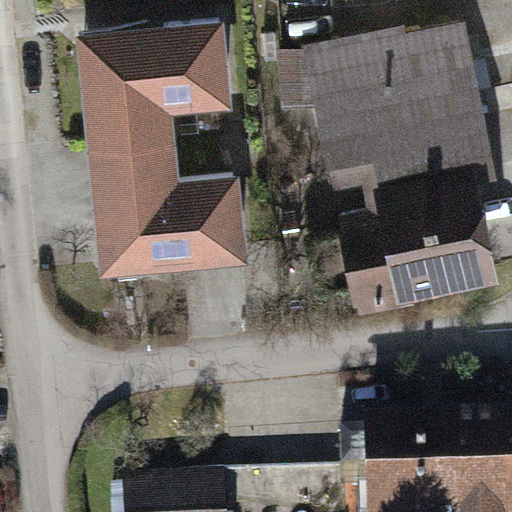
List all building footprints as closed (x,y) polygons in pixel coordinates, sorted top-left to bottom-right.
[(89,75),(96,139),(173,132),(170,100),(230,95),(223,17),(168,22),(169,30),(111,35),(117,74),(89,75)] [(494,164),(466,22),(313,52),(312,48),(284,50),(288,105),(323,102),(334,157),(379,148),(387,189),(370,192),(374,209),(345,214),(349,234),(318,241),(327,286),(358,280),(362,300),(412,291),(411,281),(485,266),(466,171),(494,164)] [(110,233),(113,261),(247,250),(238,170),(178,176),(173,132),(96,139),(104,233),(110,233)] [(511,511),(511,427),(344,433),(345,473),(231,478),(232,511),(511,511)] [(216,511),(216,483),(137,485),(137,511),(216,511)]
